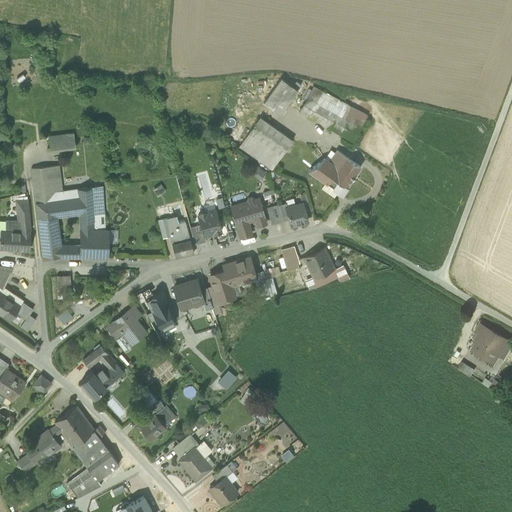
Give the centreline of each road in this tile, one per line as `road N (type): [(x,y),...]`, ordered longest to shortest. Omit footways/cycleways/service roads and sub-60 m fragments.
road 1 (residential): [(169,265),(336,230),(511,325)]
road 2 (residential): [(47,350),(38,264),(169,265)]
road 3 (residential): [(39,363),(95,411),(185,511)]
road 4 (track): [(511,92),(440,282)]
road 5 (residential): [(47,350),(169,265)]
